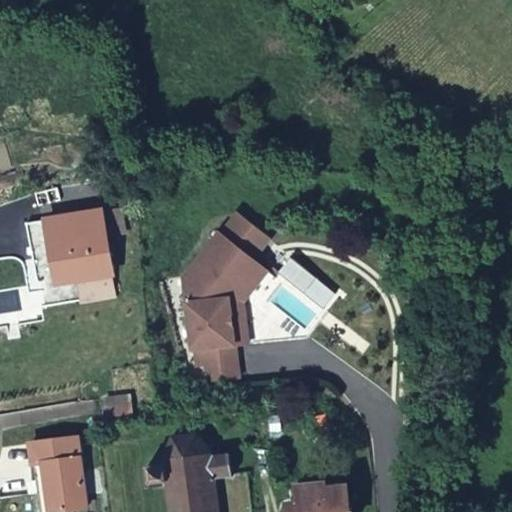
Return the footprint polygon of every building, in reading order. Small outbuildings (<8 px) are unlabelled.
[(38,258),(40,271),(107,259),(100,212),(44,220),(50,256),(38,258)] [(32,222),(38,258),(50,256),(44,220),(32,222)] [(243,270),(203,243),(169,292),(182,363),(185,363),(188,379),(197,377),(200,393),(231,387),(226,355),(218,308),(243,270)] [(107,259),(40,271),(42,285),(110,275),(107,259)] [(254,278),(243,270),(218,308),(226,355),(238,353),(231,310),(254,278)] [(132,400),(102,401),(103,420),(134,417),(132,400)] [(173,434),(160,462),(145,464),(148,483),(164,483),(167,511),(220,511),(217,472),(231,471),(229,450),(216,452),(194,432),(173,434)] [(72,436),(27,441),(30,463),(37,464),(43,511),(44,511),(82,509),(72,436)] [(288,511),(350,511),(348,490),(340,490),(338,483),(301,489),(301,501),(288,504),(288,511)]
